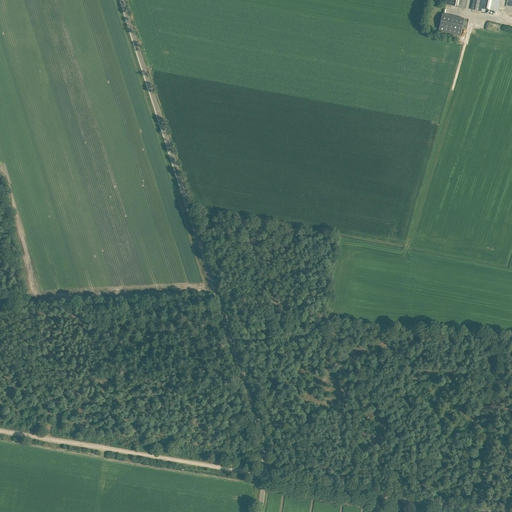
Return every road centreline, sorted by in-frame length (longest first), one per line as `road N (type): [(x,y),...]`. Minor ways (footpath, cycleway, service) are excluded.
road 1 (tertiary): [(264,476),(256,421),(122,0)]
road 2 (track): [(264,476),(0,432)]
road 3 (unclassified): [(454,507),(264,476)]
